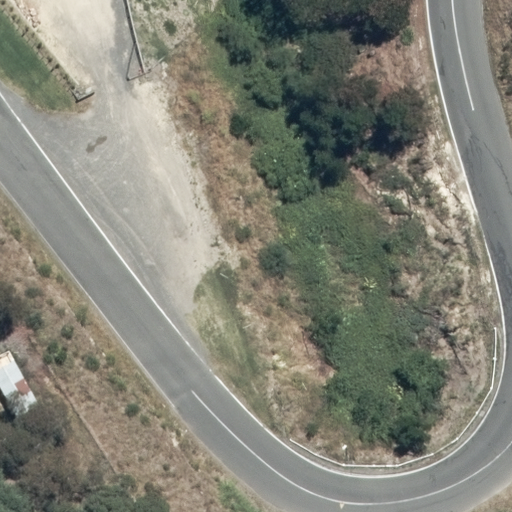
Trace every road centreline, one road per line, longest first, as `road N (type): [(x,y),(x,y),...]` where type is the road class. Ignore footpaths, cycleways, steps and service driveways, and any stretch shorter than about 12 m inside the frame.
road 1 (residential): [(0,139),(231,434),(313,495),(404,503),(457,485),(511,442)]
road 2 (residential): [(511,241),(463,71),(453,0)]
